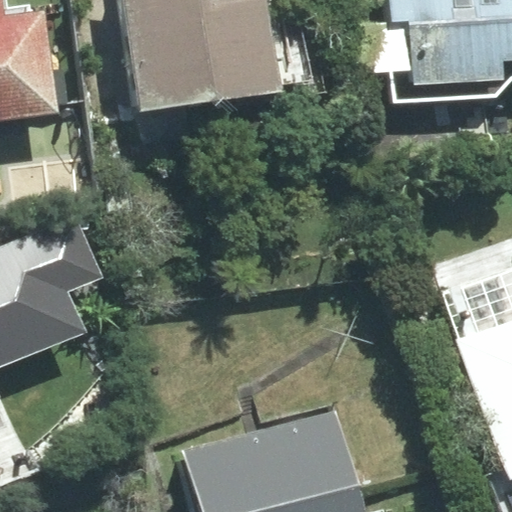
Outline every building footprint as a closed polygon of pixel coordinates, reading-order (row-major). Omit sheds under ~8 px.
[(254,0),(114,0),(128,114),(266,98),(254,0)] [(511,0),(382,0),(382,24),(350,23),(350,77),(401,78),(400,88),(436,89),(436,83),(490,84),(490,65),(511,64),(511,0)] [(0,112),(42,107),(31,20),(0,24),(0,112)] [(0,361),(75,331),(58,290),(85,279),(63,224),(0,250),(0,361)] [(511,511),(511,250),(432,277),(452,339),(487,444),(496,474),(476,480),(486,511),(511,511)] [(379,511),(379,510),(370,511),(353,511),(330,418),(177,456),(190,511),(379,511)]
